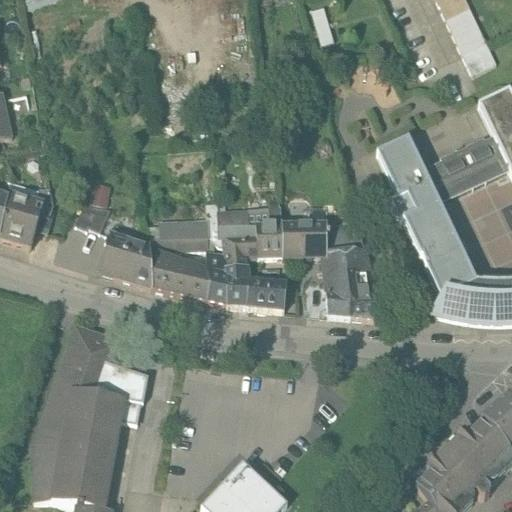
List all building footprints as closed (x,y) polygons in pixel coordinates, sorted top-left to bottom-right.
[(438,0),(473,80),(499,69),(469,0),(438,0)] [(324,49),(337,47),(329,11),(316,14),(324,49)] [(511,288),(499,290),(476,287),(438,210),(509,178),(511,183),(511,106),(509,99),(477,114),(490,143),(421,175),(407,144),(372,161),(440,305),(427,326),(466,334),(503,335),(511,334),(511,288)] [(0,222),(0,243),(24,251),(37,208),(7,199),(0,222)] [(272,218),(273,237),(284,237),(283,217),(272,218)] [(92,218),(82,234),(105,244),(116,221),(92,218)] [(214,237),(222,238),(253,237),(251,222),(214,223),(214,237)] [(250,258),(251,268),(259,268),(259,237),(253,237),(222,238),(222,250),(228,250),(228,258),(250,258)] [(259,237),(259,268),(284,268),(284,237),(273,237),(259,237)] [(284,237),(284,268),(324,267),(364,261),(358,237),(284,237)] [(153,240),(154,251),(177,252),(177,259),(209,258),(209,240),(153,240)] [(157,297),(154,259),(117,249),(106,282),(157,297)] [(157,297),(212,311),(212,279),(177,266),(177,259),(177,252),(154,251),(154,259),(157,297)] [(228,278),(251,277),(251,268),(250,258),(228,258),(228,267),(228,278)] [(347,282),(369,279),(364,261),(324,267),(330,324),(351,325),(347,282)] [(212,279),(212,311),(251,317),(253,289),(251,277),(228,278),(228,267),(211,265),(212,279)] [(351,325),(380,326),(369,279),(347,282),(351,325)] [(290,292),(253,289),(251,317),(286,320),(290,292)] [(125,346),(73,327),(31,448),(29,505),(72,510),(82,511),(100,511),(122,405),(105,401),(125,346)] [(481,423),(511,462),(511,463),(511,410),(505,402),(481,423)] [(450,511),(511,462),(481,423),(413,482),(428,499),(417,509),(418,511),(450,511)] [(242,471),(204,511),(283,511),(285,510),(242,471)]
